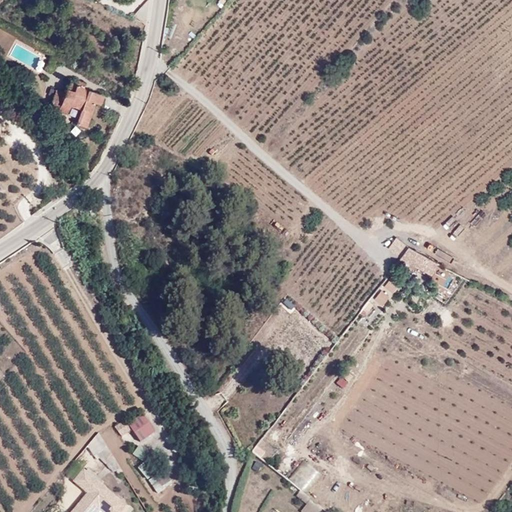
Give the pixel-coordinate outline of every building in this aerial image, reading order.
[(77,82),(69,79),(64,92),(62,96),(53,93),(50,103),(59,107),(57,110),(65,113),(68,105),(81,110),(77,123),(86,127),(96,103),(100,105),(104,96),(89,90),(87,93),(82,91),(83,88),(85,82),(78,80),(77,82)] [(402,256),(434,274),(439,263),(412,247),(410,247),(402,256)] [(387,280),(374,301),(385,307),(397,286),(387,280)] [(143,443),(156,433),(143,415),(130,424),(133,429),(143,443)] [(115,427),(125,445),(135,439),(125,421),(115,427)] [(121,468),(100,434),(89,446),(96,457),(98,456),(108,465),(111,463),(116,471),(121,468)] [(152,469),(159,460),(141,448),(135,457),(152,469)] [(304,493),(320,477),(305,462),(289,478),(304,493)] [(95,480),(84,471),(75,482),(89,494),(73,511),(99,511),(101,510),(103,511),(122,511),(127,507),(101,484),(95,480)] [(158,493),(172,483),(164,471),(149,482),(158,493)] [(301,511),(319,511),(309,503),(301,511)]
